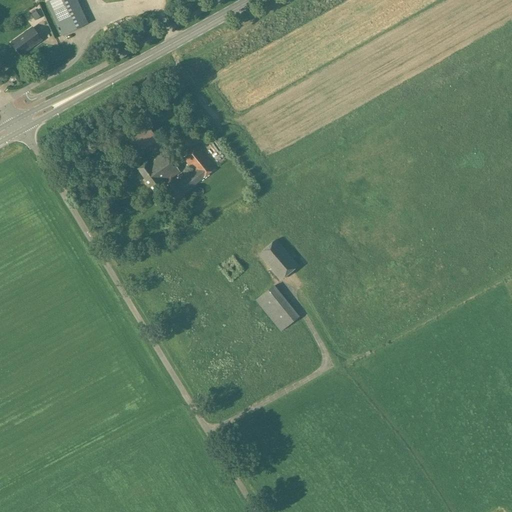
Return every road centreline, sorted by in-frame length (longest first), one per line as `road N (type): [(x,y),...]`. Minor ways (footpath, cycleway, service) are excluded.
road 1 (unclassified): [(255,511),(19,126)]
road 2 (secondary): [(19,126),(252,0)]
